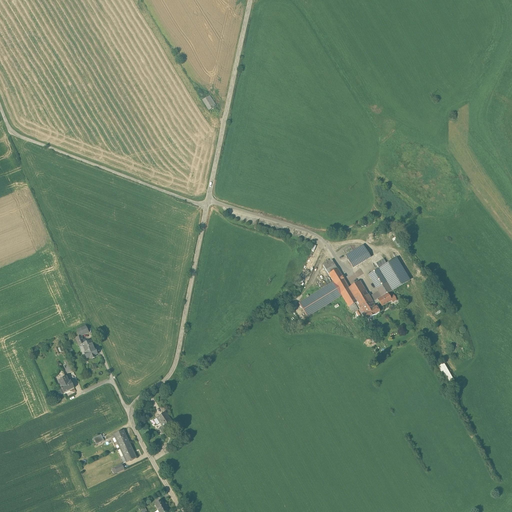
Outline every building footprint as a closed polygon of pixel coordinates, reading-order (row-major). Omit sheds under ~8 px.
[(210,95),(202,100),(208,109),(215,104),(210,95)] [(363,245),(345,256),(350,263),(352,267),(353,268),(370,257),(363,245)] [(309,256),(303,270),(311,274),(317,260),(309,256)] [(383,259),(376,264),(379,269),(386,264),(383,259)] [(379,269),(392,291),(409,281),(396,259),(379,269)] [(323,265),(329,275),(338,269),(332,261),(323,265)] [(356,303),(348,289),(349,288),(338,269),(329,275),(333,283),(342,296),(349,308),(354,304),(356,303)] [(378,292),(382,297),(387,294),(392,291),(379,269),(369,275),(378,292)] [(360,310),(372,303),(373,302),(370,297),(369,298),(360,282),(349,288),(348,289),(356,303),(360,310)] [(307,317),(342,296),(333,283),(299,304),(307,317)] [(377,300),(382,297),(378,292),(372,295),(376,301),(377,300)] [(382,297),(377,300),(379,302),(382,307),(392,301),(392,303),(396,301),(393,295),(389,298),(387,294),(382,297)] [(360,310),(355,313),(362,323),(365,322),(379,313),(376,308),(374,305),(372,303),(360,310)] [(358,310),(354,304),(349,308),(353,314),(358,310)] [(79,337),(81,336),(88,333),(85,327),(77,331),(79,337)] [(82,345),(83,346),(85,345),(81,336),(79,337),(75,339),(79,347),(82,345)] [(85,345),(83,346),(85,354),(87,359),(90,357),(91,359),(95,358),(94,356),(97,355),(95,350),(94,350),(91,343),(85,345)] [(68,360),(65,361),(67,365),(63,366),(67,374),(73,371),(68,360)] [(442,364),(437,367),(447,384),(452,381),(442,364)] [(67,377),(58,382),(64,394),(74,389),(70,381),(69,382),(67,377)] [(165,412),(160,415),(156,418),(158,420),(158,421),(166,432),(174,427),(174,426),(165,412)] [(120,448),(120,449),(130,445),(123,431),(114,435),(120,448)] [(101,435),(93,439),(96,445),(104,441),(101,435)] [(117,450),(120,448),(114,435),(111,437),(117,450)] [(126,463),(127,463),(136,458),(130,445),(120,449),(121,450),(126,463)] [(124,464),(126,463),(121,450),(118,451),(124,464)] [(117,473),(117,474),(124,470),(121,465),(114,468),(117,473)] [(162,501),(154,505),(158,511),(166,511),(168,511),(162,501)]
